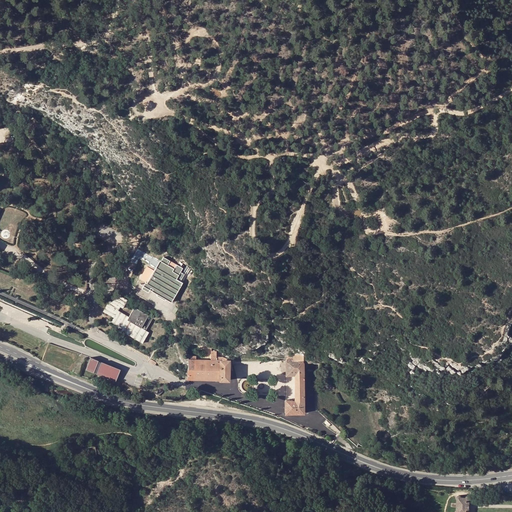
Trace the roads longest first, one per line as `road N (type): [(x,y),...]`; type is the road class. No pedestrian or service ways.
road 1 (track): [(511,90),(466,111),(435,109),(428,135),(325,155),(284,247),(271,256),(256,243),(251,221),(272,183),(264,155),(228,152),(156,99)]
road 2 (secondary): [(511,475),(410,477),(260,421),(113,398)]
road 3 (track): [(0,51),(105,38),(118,17),(134,20),(151,43),(156,99),(181,89),(172,0)]
road 4 (track): [(511,205),(437,231),(369,233),(325,155)]
road 5 (track): [(178,115),(249,141),(264,155),(325,155)]
road 6 (secondary): [(113,398),(0,348)]
road 7 (secondary): [(0,357),(113,398)]
road 8 (track): [(325,155),(435,109)]
